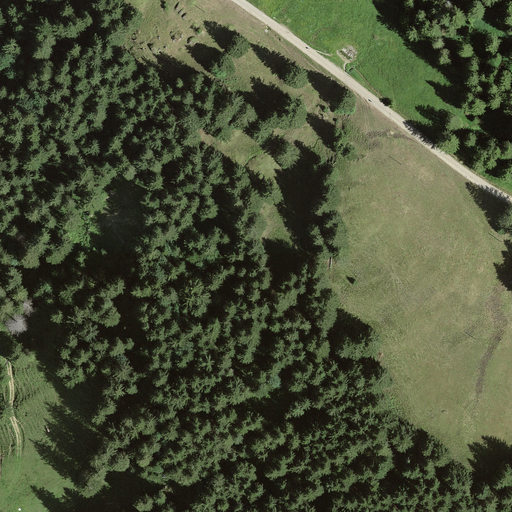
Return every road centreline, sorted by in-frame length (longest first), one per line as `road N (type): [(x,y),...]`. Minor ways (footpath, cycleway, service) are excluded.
road 1 (track): [(243,0),(511,199)]
road 2 (track): [(0,499),(19,444),(0,329)]
